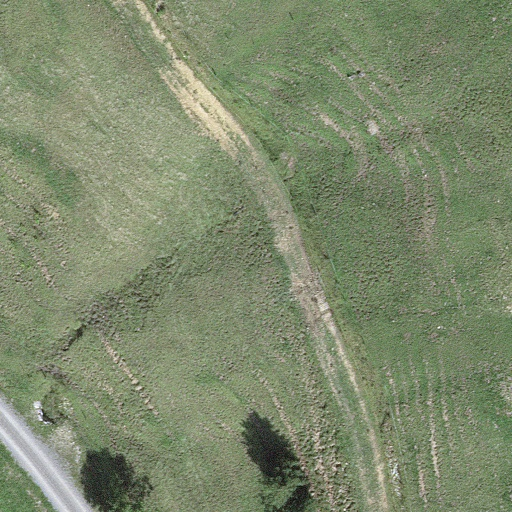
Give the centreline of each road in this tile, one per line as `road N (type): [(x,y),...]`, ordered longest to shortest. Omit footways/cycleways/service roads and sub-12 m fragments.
road 1 (track): [(379,511),(365,433),(277,200),(251,151),(136,0)]
road 2 (track): [(0,413),(79,511)]
